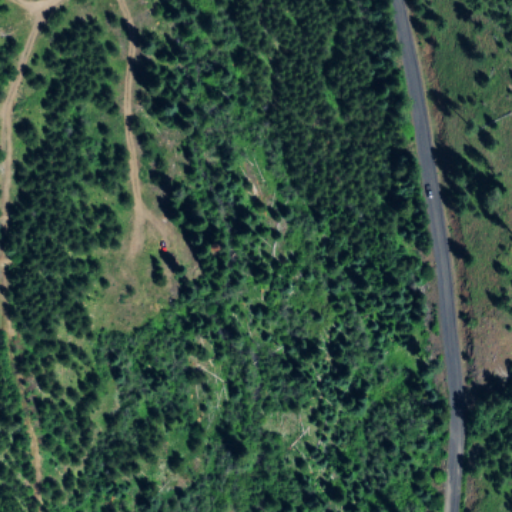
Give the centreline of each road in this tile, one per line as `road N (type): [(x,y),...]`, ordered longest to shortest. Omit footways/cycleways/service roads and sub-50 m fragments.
road 1 (track): [(97,511),(93,78),(169,0)]
road 2 (secondary): [(422,511),(433,422),(380,0)]
